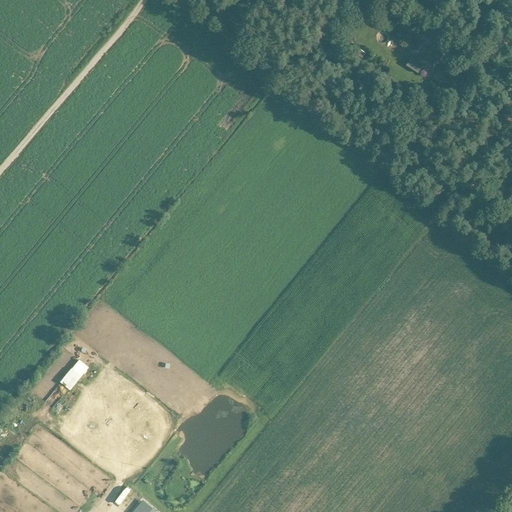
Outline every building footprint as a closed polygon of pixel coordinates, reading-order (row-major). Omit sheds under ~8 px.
[(413,27),(435,41),(443,28),(422,15),(413,27)] [(458,35),(459,31),(450,27),(448,30),(458,35)] [(360,49),(357,54),(362,57),(365,53),(360,49)] [(411,57),(406,66),(418,73),(422,67),(430,72),(437,62),(436,61),(437,59),(440,60),(443,55),(437,51),(432,59),(423,53),(418,62),(411,57)] [(403,139),(404,140),(412,146),(422,133),(414,127),(412,126),(403,139)] [(83,362),(64,384),(74,393),(93,371),(83,362)] [(89,511),(78,500),(74,504),(81,511),(89,511)] [(156,511),(143,500),(132,511),(156,511)]
